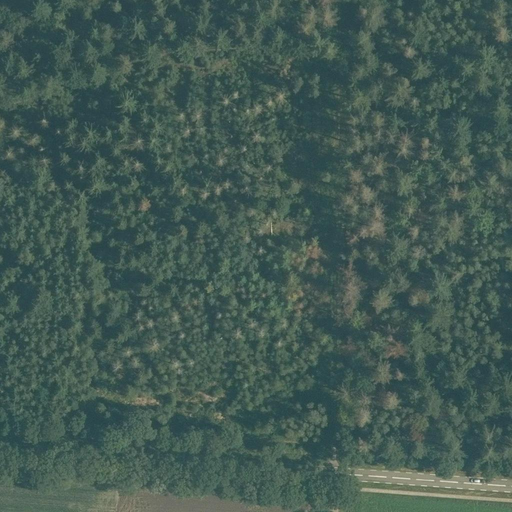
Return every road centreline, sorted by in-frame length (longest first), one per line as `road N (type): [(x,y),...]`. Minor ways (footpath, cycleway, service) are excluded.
road 1 (secondary): [(0,448),(511,486)]
road 2 (track): [(332,474),(335,64)]
